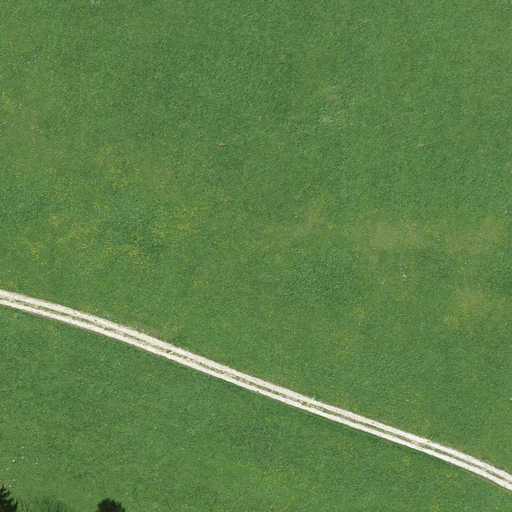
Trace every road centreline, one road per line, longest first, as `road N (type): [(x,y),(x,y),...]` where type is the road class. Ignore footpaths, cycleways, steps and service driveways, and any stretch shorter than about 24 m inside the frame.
road 1 (track): [(0,297),(154,344),(511,482)]
road 2 (track): [(0,501),(65,314)]
